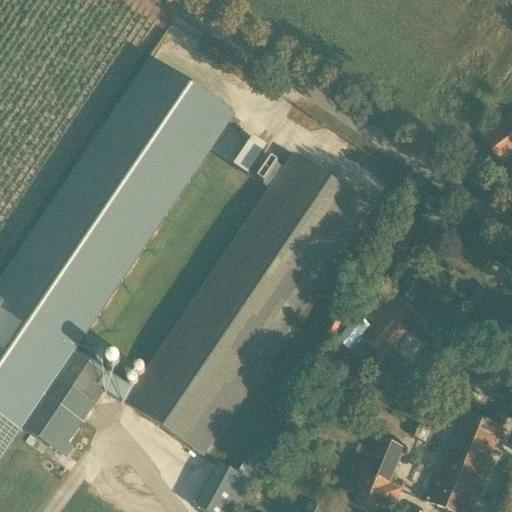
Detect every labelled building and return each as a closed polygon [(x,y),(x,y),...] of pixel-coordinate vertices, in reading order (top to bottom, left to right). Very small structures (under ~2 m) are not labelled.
[(153,62),(0,287),(0,461),(55,380),(58,382),(24,432),(61,457),(95,407),(105,392),(114,379),(77,354),(74,352),(234,117),(153,62)] [(499,165),(511,155),(511,115),(480,138),(499,165)] [(232,122),(212,152),(246,175),(266,145),(232,122)] [(293,159),(135,393),(126,407),(203,458),(370,211),(371,211),(293,159)] [(409,327),(419,315),(397,297),(387,310),(373,326),(361,340),(383,358),(409,327)] [(425,504),(443,511),(467,511),(501,430),(466,416),(452,451),(449,450),(440,474),(437,473),(425,504)] [(358,475),(364,478),(358,491),(361,492),(356,503),(376,511),(393,511),(396,506),(383,500),(404,451),(373,438),(358,475)] [(199,511),(234,511),(250,484),(221,468),(198,511),(199,511)]
